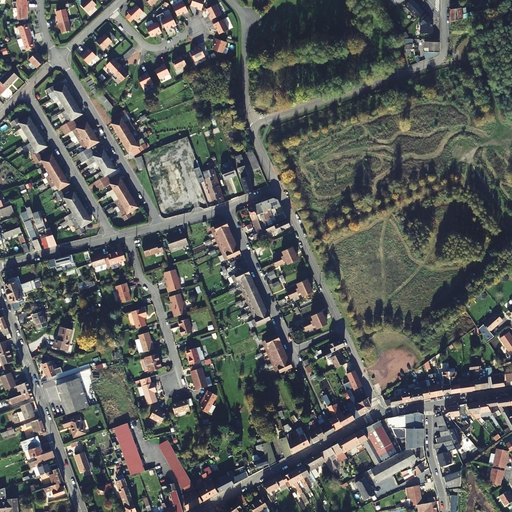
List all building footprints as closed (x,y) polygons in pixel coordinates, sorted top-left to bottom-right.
[(96,5),(91,0),(86,0),(81,5),(88,13),(96,5)] [(201,10),(204,0),(192,0),(191,5),(198,8),(197,9),(201,10)] [(413,13),(416,16),(422,10),(419,7),(420,7),(412,0),(410,0),(405,6),(413,14),(413,13)] [(188,11),(183,1),(172,6),(177,15),(184,12),(184,13),(188,11)] [(221,15),(216,4),(207,9),(210,16),(209,16),(211,20),(221,15)] [(143,13),(136,5),(131,10),(130,9),(127,12),(135,20),(143,13)] [(28,11),(28,7),(17,8),(18,19),(27,19),(27,11),(28,11)] [(450,22),(470,19),(468,14),(460,16),(459,8),(452,9),(450,9),(450,22)] [(68,20),(65,9),(56,11),(58,18),(57,19),(58,23),(68,20)] [(424,12),(422,10),(416,16),(418,18),(424,12)] [(431,18),(427,14),(422,19),(423,20),(419,24),(420,26),(420,34),(432,34),(432,21),(430,19),(431,18)] [(176,25),(171,15),(161,20),(165,29),(172,26),(172,27),(176,25)] [(229,30),(223,19),(213,24),(215,28),(216,28),(219,35),(229,30)] [(70,31),(68,20),(58,23),(58,26),(60,26),(62,33),(70,31)] [(158,34),(161,32),(156,22),(146,27),(150,36),(157,33),(158,34)] [(22,38),(34,35),(33,31),(30,32),(28,24),(18,27),(22,38)] [(112,42),(105,34),(100,39),(99,38),(96,41),(104,50),(112,42)] [(35,38),(34,35),(22,38),(25,50),(35,47),(33,39),(35,38)] [(223,53),(227,42),(215,39),(214,43),(215,43),(213,50),(223,53)] [(429,49),(430,53),(439,53),(439,42),(438,42),(429,43),(425,43),(425,49),(429,49)] [(205,57),(200,46),(196,48),(197,49),(190,53),(195,62),(205,57)] [(96,56),(88,48),(85,51),(86,52),(81,57),(88,64),(96,56)] [(40,55),(37,52),(29,60),(37,68),(44,61),(39,56),(40,55)] [(187,66),(182,55),(178,57),(178,58),(172,62),(177,71),(187,66)] [(114,73),(121,66),(119,63),(118,64),(113,59),(106,65),(114,73)] [(170,74),(164,64),(161,66),(161,67),(154,70),(159,79),(170,74)] [(124,69),(121,66),(114,73),(121,82),(128,75),(123,70),(124,69)] [(0,95),(17,77),(10,70),(0,79),(0,95)] [(152,82),(147,72),(143,74),(144,75),(137,78),(142,88),(152,82)] [(67,90),(64,85),(55,90),(53,91),(57,96),(67,90)] [(45,90),(48,94),(53,91),(55,90),(52,86),(45,90)] [(60,101),(70,94),(67,90),(57,96),(60,101)] [(70,94),(60,101),(63,106),(73,100),(70,94)] [(65,111),(76,104),(73,100),(63,106),(65,111)] [(65,111),(61,113),(64,118),(79,109),(76,104),(65,111)] [(64,118),(67,123),(66,124),(68,128),(75,124),(72,120),(82,114),(79,109),(64,118)] [(127,114),(124,110),(117,114),(120,119),(121,118),(127,114)] [(32,122),(29,117),(20,122),(19,123),(22,128),(32,122)] [(19,123),(20,122),(18,118),(11,123),(13,127),(19,123)] [(114,129),(124,123),(121,118),(120,119),(111,124),(114,129)] [(117,134),(132,125),(129,120),(124,123),(114,129),(117,134)] [(25,133),(35,127),(32,122),(22,128),(25,133)] [(68,128),(71,132),(72,131),(75,136),(90,127),(87,122),(77,128),(75,124),(68,128)] [(130,133),(135,130),(132,125),(117,134),(120,139),(130,133)] [(35,127),(25,133),(27,138),(38,131),(35,127)] [(78,141),(93,132),(90,127),(75,136),(78,141)] [(30,143),(41,136),(38,131),(27,138),(30,143)] [(93,132),(78,141),(81,146),(96,137),(93,132)] [(123,143),(133,137),(130,133),(120,139),(123,143)] [(30,143),(26,145),(29,150),(44,141),(41,136),(30,143)] [(96,137),(81,146),(84,151),(89,147),(99,142),(96,137)] [(133,137),(123,143),(125,148),(136,142),(133,137)] [(33,160),(40,156),(37,152),(47,146),(44,141),(29,150),(32,155),(30,156),(33,160)] [(138,148),(139,147),(136,142),(125,148),(128,153),(138,148)] [(147,148),(145,144),(139,147),(138,148),(140,152),(147,148)] [(92,152),(89,147),(84,151),(83,151),(85,155),(92,152)] [(85,155),(88,160),(89,159),(92,164),(96,162),(107,155),(104,150),(94,155),(92,152),(85,155)] [(258,163),(252,151),(249,152),(251,156),(254,165),(258,163)] [(41,160),(41,161),(44,165),(54,159),(51,154),(42,160),(41,160)] [(239,161),(246,158),(245,154),(243,154),(233,158),(235,164),(239,162),(239,161)] [(99,166),(110,160),(107,155),(96,162),(99,166)] [(33,160),(35,164),(41,161),(41,160),(42,160),(40,156),(33,160)] [(47,170),(57,164),(54,159),(44,165),(47,170)] [(110,160),(99,166),(102,171),(113,165),(110,160)] [(161,168),(164,167),(170,184),(167,185),(170,196),(185,191),(179,169),(176,170),(174,164),(171,165),(169,160),(160,163),(161,168)] [(57,164),(47,170),(50,175),(60,169),(57,164)] [(233,164),(220,169),(224,180),(237,175),(233,164)] [(98,174),(100,178),(99,179),(101,184),(108,180),(106,175),(115,169),(113,165),(102,171),(98,174)] [(241,166),(237,168),(246,194),(254,192),(245,167),(241,168),(241,166)] [(167,185),(170,184),(164,167),(161,168),(159,168),(165,185),(167,185)] [(199,183),(204,181),(199,167),(193,169),(199,183)] [(50,175),(46,178),(49,182),(63,174),(60,169),(50,175)] [(214,169),(207,171),(209,177),(218,204),(225,202),(214,169)] [(63,174),(49,182),(52,187),(56,185),(66,179),(63,174)] [(111,184),(109,184),(113,189),(123,183),(120,178),(111,184)] [(56,185),(58,189),(59,190),(60,189),(69,184),(66,179),(56,185)] [(95,187),(101,184),(99,179),(93,183),(95,187)] [(108,180),(101,184),(104,188),(109,184),(111,184),(108,180)] [(115,194),(126,188),(123,183),(113,189),(115,194)] [(126,188),(115,194),(118,199),(129,192),(126,188)] [(59,190),(58,189),(53,193),(56,197),(62,193),(60,189),(59,190)] [(65,197),(64,198),(67,203),(77,197),(74,192),(65,197)] [(117,207),(132,198),(129,192),(118,199),(114,202),(117,207)] [(56,197),(58,201),(64,198),(65,197),(62,193),(56,197)] [(77,197),(67,203),(69,208),(80,201),(77,197)] [(132,198),(117,207),(120,211),(135,202),(132,198)] [(276,208),(280,206),(278,200),(273,198),(267,200),(269,206),(271,212),(274,217),(279,215),(276,208)] [(263,213),(266,212),(269,219),(274,217),(271,212),(269,206),(267,200),(259,203),(263,213)] [(72,212),(82,206),(80,201),(69,208),(72,212)] [(135,202),(120,211),(123,216),(121,217),(124,221),(131,217),(129,213),(138,207),(135,202)] [(259,203),(252,205),(256,215),(259,214),(262,221),(263,221),(264,225),(260,227),(262,231),(269,228),(268,226),(266,222),(266,220),(265,219),(263,213),(259,203)] [(9,206),(0,209),(0,217),(14,212),(11,205),(9,206)] [(260,227),(259,223),(256,215),(252,205),(247,207),(257,233),(260,232),(262,231),(260,227)] [(72,212),(68,215),(71,220),(85,211),(82,206),(72,212)] [(35,212),(32,213),(33,216),(36,224),(39,231),(46,229),(43,222),(40,214),(39,211),(35,212)] [(74,225),(88,216),(85,211),(71,220),(74,225)] [(29,218),(28,215),(22,217),(36,250),(41,249),(32,226),(29,218)] [(83,227),(91,221),(88,216),(74,225),(77,229),(75,230),(78,234),(85,230),(83,227)] [(262,231),(260,232),(257,233),(256,234),(255,234),(253,235),(254,239),(262,236),(262,235),(267,233),(267,234),(276,230),(277,232),(290,227),(286,220),(277,224),(269,228),(262,231)] [(225,221),(210,228),(212,233),(228,227),(225,221)] [(212,233),(215,239),(230,232),(228,227),(212,233)] [(0,244),(2,244),(1,241),(22,234),(20,228),(0,234),(0,244)] [(215,239),(217,244),(232,237),(230,232),(215,239)] [(45,236),(40,238),(43,249),(56,245),(53,237),(51,233),(45,235),(45,236)] [(187,244),(184,233),(172,237),(171,236),(166,238),(169,249),(177,246),(178,247),(187,244)] [(30,252),(23,236),(19,238),(25,253),(30,252)] [(217,244),(219,249),(235,242),(232,237),(217,244)] [(219,249),(222,254),(237,248),(235,242),(219,249)] [(143,246),(146,256),(163,251),(161,244),(157,245),(156,243),(151,245),(151,244),(143,246)] [(237,248),(222,254),(225,260),(240,253),(237,248)] [(273,260),(274,263),(295,254),(292,248),(282,252),(283,256),(281,256),(273,260)] [(107,255),(110,265),(125,261),(121,249),(117,250),(117,251),(114,252),(114,253),(107,255)] [(72,254),(54,259),(57,269),(74,264),(72,254)] [(102,254),(90,257),(93,268),(106,264),(107,269),(111,268),(110,265),(107,255),(103,256),(102,254)] [(297,259),(295,254),(274,263),(276,267),(284,263),(284,262),(286,261),(287,264),(297,259)] [(246,268),(231,276),(233,282),(237,280),(249,274),(246,268)] [(168,287),(166,287),(168,293),(181,289),(175,270),(164,273),(168,287)] [(275,274),(273,271),(267,274),(268,277),(270,280),(276,277),(275,274)] [(237,280),(240,287),(252,281),(249,274),(237,280)] [(4,286),(7,294),(40,282),(46,280),(45,278),(40,280),(39,278),(21,284),(18,277),(8,280),(9,284),(4,286)] [(309,286),(307,280),(297,285),(298,288),(296,289),(296,288),(287,292),(289,296),(309,286)] [(80,290),(94,287),(93,281),(78,284),(80,290)] [(255,288),(252,281),(240,287),(243,293),(255,288)] [(7,294),(12,306),(18,304),(27,300),(24,292),(42,286),(40,282),(7,294)] [(121,303),(131,300),(126,283),(116,287),(121,303)] [(301,293),(302,297),(312,292),(309,286),(289,296),(290,299),(299,295),(299,294),(301,293)] [(243,293),(245,300),(258,294),(255,288),(243,293)] [(170,306),(173,317),(185,314),(179,294),(169,297),(171,305),(170,306)] [(261,301),(258,294),(245,300),(249,306),(261,301)] [(249,306),(251,313),(264,307),(261,301),(249,306)] [(267,313),(264,307),(251,313),(254,319),(267,313)] [(144,308),(131,312),(136,329),(146,326),(143,318),(147,317),(144,308)] [(37,328),(46,325),(42,312),(35,314),(34,313),(30,315),(33,321),(35,321),(37,328)] [(324,318),(321,312),(311,317),(313,320),(311,321),(310,320),(301,325),(303,328),(324,318)] [(254,319),(251,320),(253,326),(269,320),(267,313),(254,319)] [(286,325),(296,321),(293,313),(283,316),(286,325)] [(502,320),(496,313),(483,324),(489,332),(502,320)] [(324,318),(303,328),(305,332),(313,328),(313,327),(315,326),(317,329),(326,324),(324,318)] [(188,321),(187,319),(178,322),(180,330),(179,330),(181,336),(192,333),(189,325),(190,324),(189,322),(188,321)] [(68,350),(72,330),(60,327),(57,340),(55,340),(53,347),(68,350)] [(511,338),(508,332),(499,339),(510,355),(511,353),(511,338)] [(141,343),(136,344),(139,354),(153,349),(148,333),(138,335),(141,343)] [(262,341),(264,347),(279,340),(276,335),(262,341)] [(264,347),(267,352),(281,346),(279,340),(264,347)] [(322,354),(316,357),(316,356),(312,358),(314,362),(326,356),(337,350),(343,347),(341,340),(329,346),(330,348),(321,353),(322,354)] [(13,360),(5,341),(1,342),(0,342),(0,363),(1,363),(1,365),(13,360)] [(284,351),(281,346),(267,352),(269,357),(284,351)] [(195,348),(186,351),(190,365),(200,362),(195,348)] [(326,356),(327,359),(330,358),(338,354),(337,350),(326,356)] [(336,369),(344,364),(337,350),(338,354),(342,363),(335,368),(336,369)] [(286,356),(284,351),(269,357),(272,363),(286,356)] [(149,372),(161,368),(157,354),(145,357),(149,372)] [(338,354),(330,358),(335,368),(342,363),(338,354)] [(272,363),(274,368),(288,362),(286,356),(272,363)] [(47,377),(56,374),(51,361),(42,364),(47,377)] [(288,362),(274,368),(276,374),(291,367),(288,362)] [(201,368),(191,371),(197,390),(207,387),(201,368)] [(484,368),(482,368),(482,371),(483,371),(484,378),(482,378),(480,369),(477,370),(481,389),(488,388),(486,377),(484,368)] [(448,370),(451,394),(460,392),(458,385),(457,385),(455,375),(454,375),(453,369),(448,370)] [(444,385),(441,386),(444,395),(451,394),(448,370),(442,371),(444,385)] [(472,390),(481,389),(477,370),(473,371),(473,374),(471,376),(472,381),(471,382),(472,390)] [(354,371),(339,378),(346,391),(345,392),(353,406),(359,417),(370,411),(370,407),(366,399),(356,404),(349,390),(352,388),(353,391),(359,388),(362,395),(365,394),(354,371)] [(11,378),(12,378),(10,372),(0,376),(5,390),(14,386),(11,378)] [(427,374),(424,375),(426,380),(428,386),(425,387),(430,398),(437,396),(428,377),(427,374)] [(437,396),(444,395),(441,386),(439,379),(436,380),(433,375),(428,377),(437,396)] [(502,375),(491,377),(492,387),(504,386),(502,375)] [(79,376),(57,383),(67,413),(89,404),(79,376)] [(153,391),(155,390),(153,383),(151,384),(149,377),(140,380),(148,405),(157,402),(154,392),(153,391)] [(460,392),(472,390),(471,382),(469,382),(468,378),(460,379),(460,384),(458,384),(458,385),(460,392)] [(425,387),(422,382),(414,383),(417,389),(422,399),(430,398),(425,387)] [(27,383),(21,385),(23,389),(16,391),(7,395),(8,399),(9,399),(30,391),(28,385),(27,383)] [(408,394),(407,390),(403,391),(402,387),(398,388),(400,395),(403,404),(410,402),(408,394)] [(410,402),(422,399),(417,389),(412,390),(412,391),(411,392),(411,394),(408,394),(410,402)] [(207,413),(216,395),(207,390),(202,400),(203,401),(199,408),(207,413)] [(30,391),(9,399),(11,404),(32,396),(30,391)] [(322,397),(327,407),(330,405),(325,395),(322,397)] [(395,399),(393,399),(384,402),(386,407),(403,404),(400,395),(394,396),(395,399)] [(511,430),(511,416),(506,405),(509,405),(508,397),(497,399),(499,405),(503,415),(501,416),(502,418),(505,417),(510,427),(511,431),(511,430)] [(189,411),(186,399),(171,404),(174,413),(185,410),(185,412),(189,411)] [(494,406),(499,405),(497,399),(485,401),(490,410),(498,423),(500,422),(495,413),(496,412),(494,406)] [(481,412),(487,411),(490,410),(485,401),(478,402),(481,412)] [(470,411),(473,414),(481,412),(478,402),(466,404),(466,405),(468,408),(470,411)] [(29,403),(19,406),(21,411),(18,413),(21,421),(34,417),(29,403)] [(336,404),(331,406),(341,427),(359,417),(353,406),(347,410),(350,414),(346,416),(346,414),(343,416),(340,412),(336,404)] [(463,404),(457,405),(459,415),(465,414),(463,404)] [(330,405),(327,407),(329,412),(326,414),(326,416),(322,418),(323,419),(324,421),(325,420),(326,423),(329,421),(334,431),(341,427),(331,406),(330,405)] [(450,417),(459,415),(457,405),(444,407),(450,417)] [(158,410),(159,408),(156,406),(149,418),(160,424),(165,414),(158,410)] [(498,423),(490,410),(487,411),(497,426),(499,425),(498,423)] [(423,447),(424,446),(423,415),(417,413),(414,413),(390,418),(386,419),(387,420),(393,429),(402,452),(406,450),(407,449),(412,448),(417,447),(423,447)] [(86,433),(86,432),(80,415),(63,421),(65,427),(70,426),(75,437),(86,433)] [(37,435),(39,435),(39,433),(45,431),(40,418),(24,424),(26,427),(30,425),(34,436),(37,435)] [(282,426),(280,420),(275,422),(277,431),(283,428),(282,426)] [(327,426),(321,429),(324,436),(334,431),(329,421),(326,423),(325,420),(324,421),(327,426)] [(393,429),(387,420),(387,423),(391,429),(386,433),(380,421),(364,429),(383,463),(384,462),(385,462),(393,457),(402,452),(393,429)] [(318,441),(318,439),(314,431),(313,429),(310,422),(310,421),(307,423),(310,430),(307,431),(312,443),(313,444),(318,441)] [(466,421),(462,422),(465,426),(463,428),(462,426),(460,428),(464,432),(471,426),(466,421)] [(116,435),(128,431),(128,430),(129,428),(127,422),(113,427),(116,435)] [(284,431),(289,428),(291,433),(292,432),(293,432),(289,423),(282,426),(283,428),(284,431)] [(300,427),(295,430),(304,448),(309,445),(300,427)] [(316,429),(314,431),(318,439),(324,436),(321,429),(320,427),(316,429)] [(12,428),(0,433),(1,436),(14,432),(12,428)] [(364,429),(362,430),(381,464),(383,463),(364,429)] [(304,448),(295,430),(293,432),(292,432),(295,439),(290,443),(289,441),(287,442),(292,455),(304,448)] [(354,434),(360,444),(363,443),(376,467),(381,464),(362,430),(354,434)] [(119,443),(132,439),(131,434),(129,433),(128,431),(116,435),(119,443)] [(343,452),(344,453),(357,446),(360,444),(354,434),(338,443),(343,452)] [(39,446),(40,445),(37,435),(34,436),(20,441),(24,451),(27,450),(39,446)] [(441,438),(437,439),(438,444),(452,440),(450,435),(441,438)] [(276,463),(267,437),(260,440),(261,445),(268,464),(269,467),(276,463)] [(285,458),(292,455),(287,442),(286,437),(279,439),(285,458)] [(122,451),(134,447),(133,445),(134,444),(132,439),(119,443),(122,451)] [(183,468),(178,459),(167,440),(159,445),(160,447),(161,450),(162,451),(163,453),(164,453),(167,459),(168,462),(169,462),(170,465),(173,470),(174,474),(175,473),(176,476),(177,476),(180,482),(181,485),(182,485),(184,490),(193,485),(189,479),(185,471),(183,468)] [(452,440),(438,444),(439,449),(454,444),(452,440)] [(338,443),(331,447),(334,454),(336,456),(339,462),(347,458),(344,453),(343,452),(338,443)] [(253,462),(255,469),(268,464),(261,445),(256,446),(260,460),(253,462)] [(31,457),(42,454),(39,446),(27,450),(30,458),(31,457)] [(426,460),(426,459),(424,451),(424,446),(423,447),(417,447),(412,448),(407,449),(406,450),(402,452),(393,457),(385,462),(392,475),(393,475),(395,473),(401,470),(406,469),(413,468),(415,467),(420,463),(426,460)] [(124,459),(137,454),(136,449),(134,448),(134,447),(122,451),(124,459)] [(509,452),(497,449),(493,464),(506,467),(507,463),(506,463),(509,452)] [(337,471),(329,457),(330,456),(326,450),(320,454),(326,463),(332,473),(333,473),(337,471)] [(37,465),(44,463),(42,460),(54,456),(52,451),(42,454),(31,457),(34,466),(37,465)] [(87,457),(85,452),(75,455),(78,463),(77,463),(81,473),(91,469),(87,457)] [(127,467),(139,463),(138,461),(139,459),(137,454),(124,459),(127,467)] [(315,469),(326,463),(320,454),(305,462),(306,464),(309,469),(314,477),(315,479),(317,477),(318,476),(318,475),(318,474),(315,469)] [(208,466),(211,472),(218,469),(213,458),(202,463),(204,468),(208,466)] [(49,471),(46,462),(44,463),(37,465),(41,474),(49,471)] [(392,475),(385,462),(384,462),(383,463),(381,464),(376,467),(375,467),(371,469),(377,481),(377,482),(378,483),(392,475)] [(139,464),(139,463),(127,467),(130,474),(138,472),(143,470),(141,465),(139,464)] [(405,479),(406,481),(424,471),(420,463),(415,467),(416,469),(411,472),(409,472),(410,473),(410,474),(411,475),(405,479)] [(307,486),(311,484),(307,477),(310,475),(309,474),(308,472),(306,470),(304,466),(298,469),(307,486)] [(44,488),(59,483),(63,482),(58,468),(49,471),(50,474),(49,475),(51,482),(43,485),(41,481),(38,482),(36,476),(23,480),(24,485),(28,484),(31,493),(44,488)] [(298,469),(291,473),(296,483),(300,481),(304,488),(307,486),(298,469)] [(309,474),(310,475),(314,483),(316,481),(315,479),(314,477),(309,469),(306,470),(308,472),(309,474)] [(371,469),(367,471),(373,482),(377,481),(371,469)] [(505,472),(492,469),(488,483),(501,486),(503,475),(504,475),(505,472)] [(219,485),(216,486),(219,492),(234,485),(232,480),(235,478),(234,476),(232,471),(227,472),(229,476),(219,481),(220,483),(218,484),(219,485)] [(461,487),(462,471),(444,474),(449,489),(461,487)] [(238,483),(249,478),(247,472),(234,476),(235,478),(232,480),(234,485),(238,483)] [(294,484),(300,494),(302,493),(296,483),(291,473),(282,478),(285,483),(288,481),(290,486),(294,484)] [(263,484),(272,501),(275,499),(271,492),(286,484),(285,483),(282,478),(280,475),(263,484)] [(119,480),(116,481),(119,490),(127,487),(124,478),(119,480)] [(367,483),(365,478),(355,483),(360,491),(370,486),(368,482),(367,483)] [(218,493),(210,479),(208,481),(206,481),(207,482),(208,485),(205,487),(211,497),(218,493)] [(59,483),(44,488),(45,491),(50,490),(52,490),(55,496),(64,493),(62,487),(60,487),(59,483)] [(173,484),(172,484),(168,485),(167,485),(171,496),(175,511),(182,511),(175,491),(173,484)] [(211,497),(205,487),(202,489),(199,485),(198,486),(196,487),(204,501),(211,497)] [(416,505),(434,502),(436,502),(435,498),(432,498),(427,499),(422,501),(423,502),(422,502),(418,485),(413,486),(406,488),(408,500),(410,499),(411,506),(416,505)] [(202,502),(193,486),(187,489),(189,493),(183,497),(185,504),(185,505),(187,511),(202,502)] [(372,489),(370,486),(360,491),(364,500),(374,495),(371,490),(372,489)] [(119,490),(122,497),(130,494),(127,487),(119,490)] [(17,497),(5,498),(4,488),(0,489),(0,503),(5,502),(17,498),(17,497)] [(508,492),(500,497),(505,506),(511,502),(511,497),(511,498),(508,492)] [(122,497),(125,504),(133,501),(130,494),(122,497)] [(238,497),(242,504),(246,502),(242,495),(238,497)] [(171,508),(166,509),(167,511),(175,511),(171,496),(168,497),(171,508)] [(18,506),(17,498),(5,502),(6,509),(18,506)] [(249,506),(252,511),(264,511),(263,510),(267,507),(262,498),(249,506)] [(127,511),(135,508),(133,501),(125,504),(127,511)] [(436,511),(434,502),(416,505),(417,511),(419,511),(425,511),(424,511),(436,511)]
